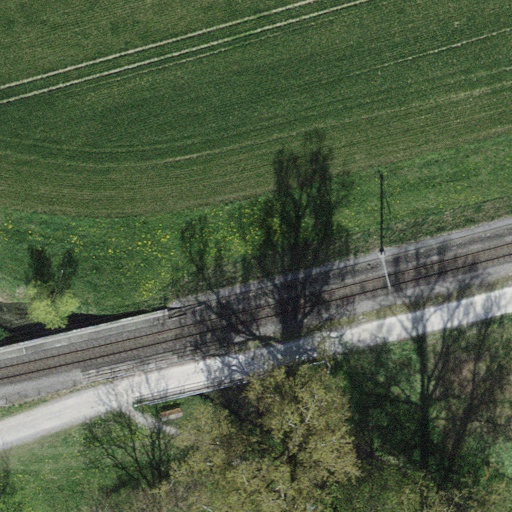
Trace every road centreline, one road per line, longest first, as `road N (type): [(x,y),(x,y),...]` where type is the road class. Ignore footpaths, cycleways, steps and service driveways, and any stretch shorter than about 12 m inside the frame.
road 1 (track): [(246,361),(511,293)]
road 2 (track): [(0,434),(140,389)]
